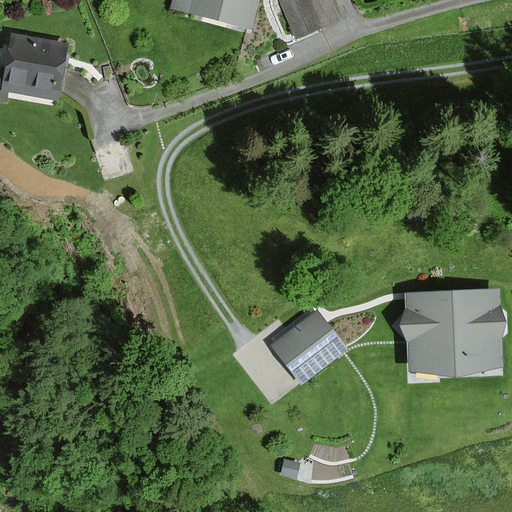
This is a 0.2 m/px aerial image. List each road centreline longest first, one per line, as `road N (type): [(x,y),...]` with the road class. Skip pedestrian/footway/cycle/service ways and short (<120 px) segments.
road 1 (track): [(511,61),(340,85),(205,125),(174,145),(157,174),(164,202),(264,383)]
road 2 (residential): [(471,0),(407,15),(139,120)]
